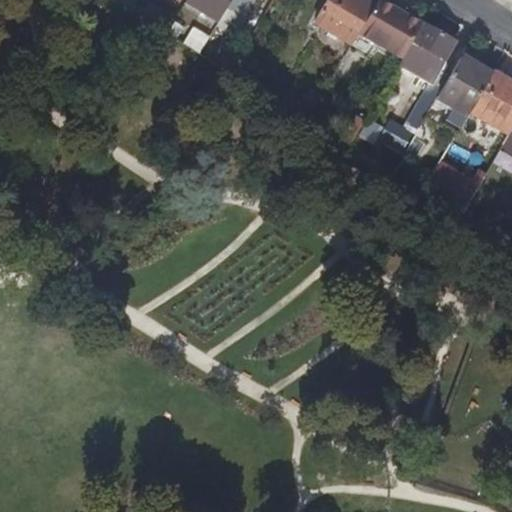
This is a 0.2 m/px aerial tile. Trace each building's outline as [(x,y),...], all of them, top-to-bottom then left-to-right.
[(185,0),(184,2),(217,23),(228,5),(230,0),(185,0)] [(327,0),(314,22),(351,45),(358,34),(365,21),(363,20),(373,3),(368,0),(327,0)] [(399,13),(378,0),(365,21),(358,34),(379,47),(399,13)] [(379,47),(400,60),(421,26),(399,13),(379,47)] [(428,53),(434,56),(443,62),(452,44),(423,26),(412,43),(423,50),(420,55),(425,58),(428,53)] [(198,54),(205,41),(189,31),(181,43),(198,54)] [(423,50),(412,43),(404,58),(415,64),(420,55),(423,50)] [(430,61),(434,56),(428,53),(425,58),(430,61)] [(489,79),(458,61),(449,77),(434,102),(465,120),(469,114),(489,79)] [(407,121),(419,128),(434,102),(449,77),(437,70),(407,121)] [(469,114),(508,137),(511,129),(511,90),(508,88),(511,84),(492,73),(489,79),(469,114)] [(309,89),(301,102),(313,109),(320,97),(309,89)] [(306,120),(313,109),(301,102),(286,92),(279,103),(306,120)] [(371,144),(379,127),(363,119),(355,137),(371,144)] [(384,121),(376,143),(402,152),(409,130),(384,121)] [(492,196),(494,198),(511,168),(495,158),(479,187),(478,188),(492,196)] [(479,187),(440,163),(430,181),(469,205),(471,201),(478,188),(479,187)] [(417,170),(415,173),(428,181),(430,178),(417,170)] [(422,190),(428,181),(415,173),(409,182),(422,190)] [(466,209),(468,206),(429,182),(422,195),(460,219),(466,209)] [(490,199),(492,196),(478,188),(471,201),(478,205),(479,205),(482,203),(486,201),(488,200),(490,199)] [(511,199),(507,197),(506,197),(496,213),(498,213),(503,212),(507,213),(511,213),(511,199)] [(485,209),(490,199),(488,200),(486,201),(482,203),(479,205),(478,205),(485,209)] [(485,209),(478,205),(476,207),(473,209),(468,206),(466,209),(480,217),(485,209)]
